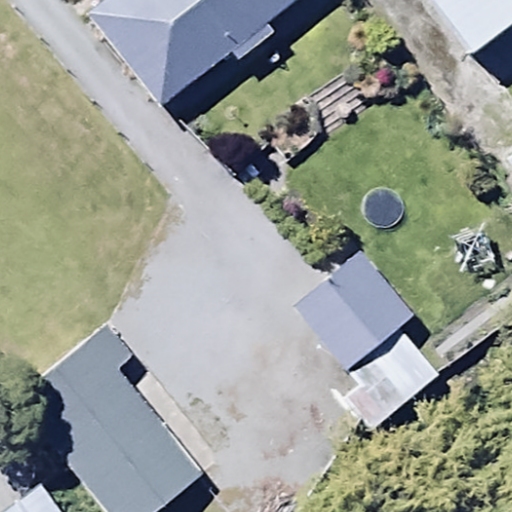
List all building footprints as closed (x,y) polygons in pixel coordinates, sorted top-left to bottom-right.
[(120,0),(69,39),(143,136),(214,82),(221,91),(258,63),(252,54),(312,8),(306,0),(120,0)] [(511,0),(373,0),(444,93),(511,42),(511,0)] [(511,163),(483,189),(511,221),(511,163)] [(342,275),(277,334),(335,399),(401,340),(342,275)] [(189,511),(224,486),(111,339),(21,408),(100,511),(189,511)]
